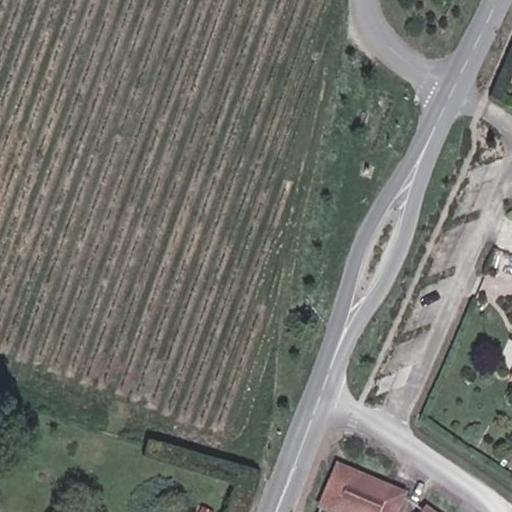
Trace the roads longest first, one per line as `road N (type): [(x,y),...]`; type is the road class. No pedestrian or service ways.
road 1 (unclassified): [(391,432),(495,201),(507,149),(446,95)]
road 2 (tertiary): [(446,95),(325,392)]
road 3 (residential): [(391,432),(505,507)]
road 4 (tertiary): [(325,392),(280,511)]
road 5 (unclassified): [(446,95),(388,43),(370,0)]
